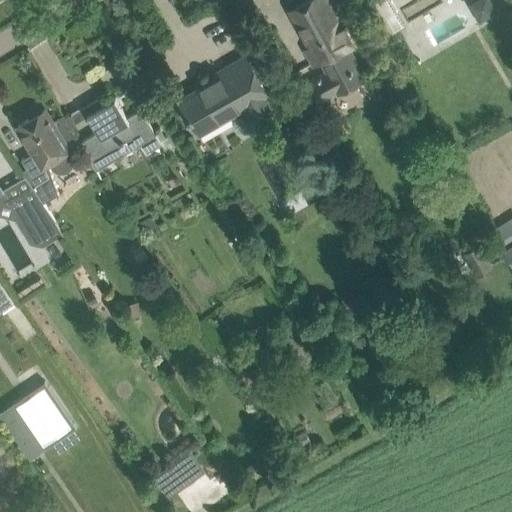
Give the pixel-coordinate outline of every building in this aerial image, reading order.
[(339,30),(322,0),(304,0),(290,8),(310,45),(305,48),(314,64),(322,60),(328,72),(306,84),(317,103),(362,79),(345,47),(353,43),(345,27),(339,30)] [(373,0),(386,21),(398,14),(390,0),(373,0)] [(227,71),(179,99),(198,134),(252,103),(259,115),(273,106),(267,95),(268,94),(246,55),(225,67),(227,71)] [(98,131),(80,142),(81,143),(96,169),(143,143),(149,152),(162,144),(141,108),(127,116),(115,97),(101,105),(98,99),(92,102),(96,108),(87,113),(98,131)] [(45,109),(17,125),(33,151),(21,158),(26,166),(21,169),(22,171),(25,174),(41,198),(42,200),(59,190),(47,162),(49,161),(51,164),(54,167),(58,170),(63,170),(70,166),(72,162),(72,158),(71,153),(69,150),(81,143),(80,142),(64,114),(52,121),(45,109)] [(41,198),(17,212),(30,232),(54,218),(55,217),(42,200),(41,198)] [(481,246),(464,256),(477,279),(494,269),(481,246)] [(0,276),(0,306),(2,310),(16,300),(0,276)] [(137,299),(123,301),(125,315),(139,313),(137,299)] [(417,396),(458,371),(450,358),(409,382),(417,396)] [(46,381),(0,411),(0,416),(31,461),(77,427),(46,381)] [(180,455),(164,466),(180,488),(196,476),(180,455)] [(271,457),(263,469),(272,475),(280,463),(271,457)]
